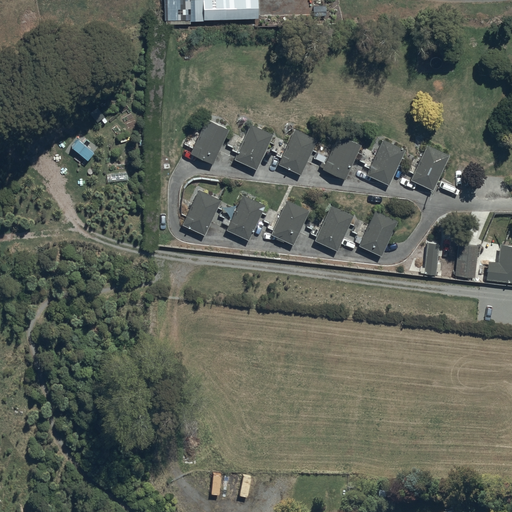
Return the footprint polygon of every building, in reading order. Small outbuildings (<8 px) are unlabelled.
[(184,0),(185,15),(204,15),(204,18),(257,16),(256,0),(184,0)] [(228,127),(207,116),(190,151),(212,161),(228,127)] [(272,131),(250,121),(234,156),(256,167),(272,131)] [(317,137),(295,127),(278,161),(300,172),(317,137)] [(361,142),(338,132),(322,166),(345,177),(361,142)] [(405,147),(382,137),(366,172),(388,182),(405,147)] [(449,153),(427,142),(410,177),(432,187),(449,153)] [(221,197),(198,187),(182,222),(204,233),(221,197)] [(265,202),(242,192),(226,227),(248,237),(265,202)] [(309,208),(286,198),(271,232),(293,242),(309,208)] [(353,213),(331,203),(314,238),(336,248),(353,213)] [(397,218),(374,207),(358,243),(381,254),(397,218)] [(420,265),(420,271),(436,272),(436,270),(439,270),(440,262),(437,262),(437,254),(441,254),(441,248),(438,248),(439,238),(427,237),(424,266),(420,265)] [(511,280),(511,242),(499,241),(497,260),(488,259),(486,277),(511,280)] [(478,244),(458,242),(455,273),(475,275),(478,244)]
